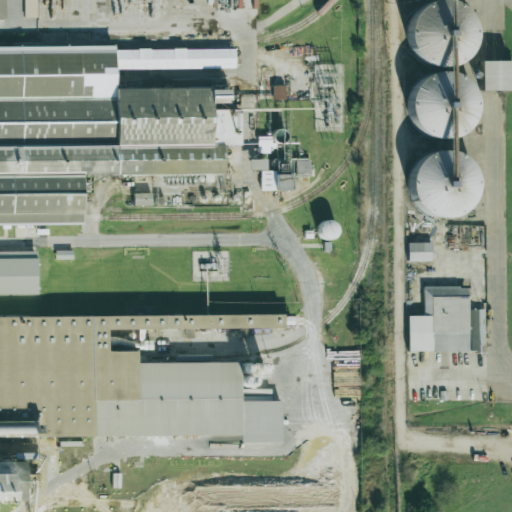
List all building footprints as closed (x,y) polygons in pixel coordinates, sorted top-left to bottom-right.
[(23,0),(24,17),(37,17),(36,0),(23,0)] [(409,86),(406,112),(420,134),(439,137),(443,134),(446,140),(471,125),(474,96),(461,75),(438,72),(471,52),(474,25),(460,2),(439,0),(429,0),(411,12),(407,44),(419,64),(444,67),(435,72),(432,72),(409,86)] [(0,46),(114,45),(114,50),(234,49),(234,67),(113,69),(113,89),(226,89),(226,103),(209,103),(209,109),(239,110),(238,144),(221,145),(221,173),(80,175),(80,217),(81,224),(0,224),(0,46)] [(509,90),(509,61),(479,61),(480,90),(509,90)] [(284,100),(284,85),(272,85),(272,100),(284,100)] [(478,206),(462,146),(404,161),(420,221),(478,206)] [(248,170),(264,169),(264,159),(248,160),(248,170)] [(260,190),(291,190),(290,176),(309,176),(309,160),(275,160),(275,170),(260,171),(260,190)] [(150,193),(133,193),(133,205),(150,205),(150,193)] [(430,242),(407,243),(407,261),(431,261),(430,242)] [(35,251),(0,252),(0,294),(36,293),(35,251)] [(407,351),(483,351),(483,309),(467,309),(467,286),(423,287),(423,316),(407,316),(407,351)] [(0,317),(282,314),(282,327),(106,329),(106,351),(136,352),(136,363),(239,361),(239,401),(280,401),(280,443),(239,443),(238,435),(38,437),(42,509),(0,505),(0,317)]
